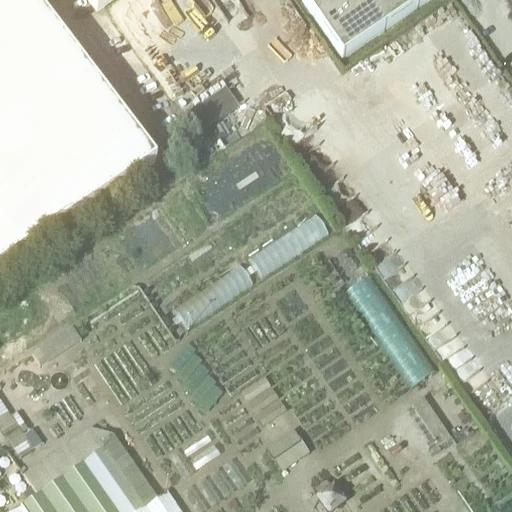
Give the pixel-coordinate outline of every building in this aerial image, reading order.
[(26,0),(0,0),(0,270),(154,167),(26,0)] [(113,0),(82,0),(94,15),(113,0)] [(299,0),(340,59),(426,0),(348,0),(336,8),(330,0),(299,0)] [(82,465),(104,450),(90,430),(68,446),(82,465)] [(142,511),(145,510),(104,450),(82,465),(37,497),(14,511),(142,511)] [(317,501),(324,511),(336,511),(344,507),(333,490),(317,501)]
